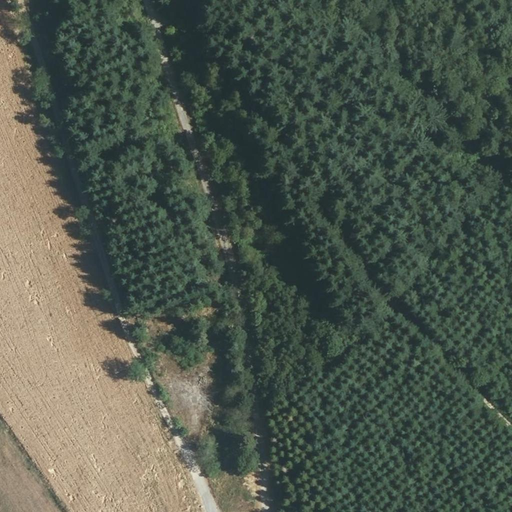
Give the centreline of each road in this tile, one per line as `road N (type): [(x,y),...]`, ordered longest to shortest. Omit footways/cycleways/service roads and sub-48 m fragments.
road 1 (track): [(17,0),(212,511)]
road 2 (track): [(155,9),(266,116),(396,305),(511,413)]
road 3 (track): [(267,511),(257,371),(235,245),(152,0)]
